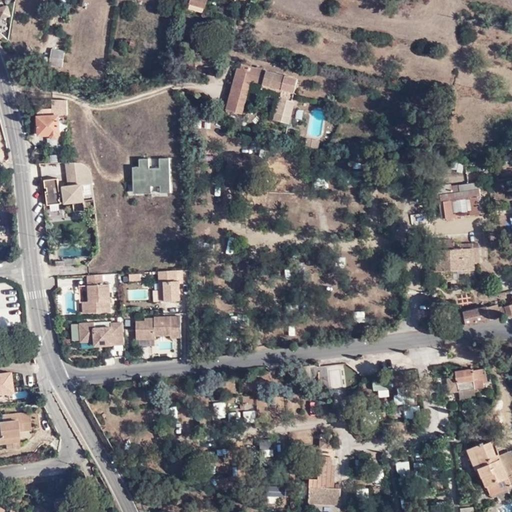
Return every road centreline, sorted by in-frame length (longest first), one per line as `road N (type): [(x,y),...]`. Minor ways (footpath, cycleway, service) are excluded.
road 1 (residential): [(511,331),(59,377)]
road 2 (unknown): [(14,87),(107,100),(177,85),(218,88)]
road 3 (tertiary): [(0,73),(32,264)]
road 4 (residential): [(0,475),(69,460),(77,451),(49,398),(47,386),(59,377)]
road 5 (tertiary): [(59,377),(129,511)]
